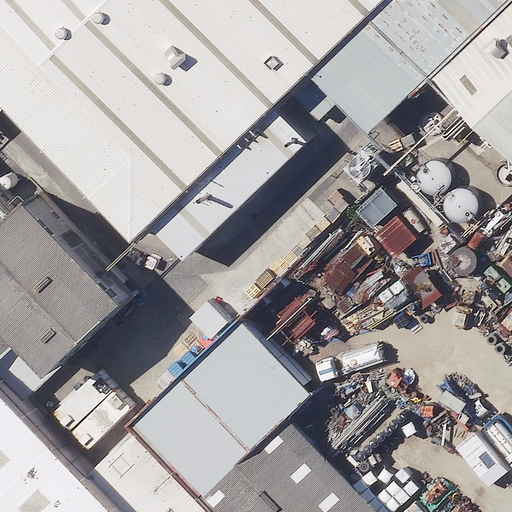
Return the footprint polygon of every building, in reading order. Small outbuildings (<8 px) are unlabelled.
[(0,0),(0,157),(103,262),(272,98),(371,0),(0,0)] [(492,0),(371,0),(272,98),(331,158),(388,102),(492,0)] [(511,170),(511,0),(492,0),(388,102),(483,198),(511,170)] [(406,511),(302,401),(326,376),(250,301),(137,408),(143,415),(106,450),(166,511),(232,511),(235,509),(237,511),(406,511)] [(166,511),(106,450),(0,341),(0,511),(166,511)]
